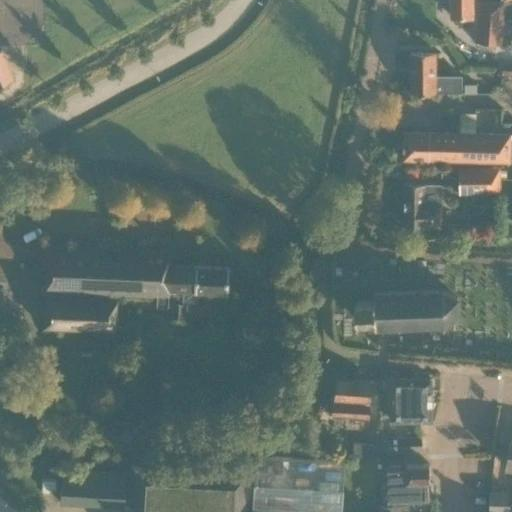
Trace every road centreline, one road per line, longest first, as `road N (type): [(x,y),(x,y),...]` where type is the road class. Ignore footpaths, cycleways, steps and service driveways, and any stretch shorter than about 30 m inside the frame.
road 1 (unclassified): [(242,0),(197,39),(0,143)]
road 2 (residential): [(382,0),(344,221)]
road 3 (residential): [(452,511),(446,421),(457,388),(511,397)]
